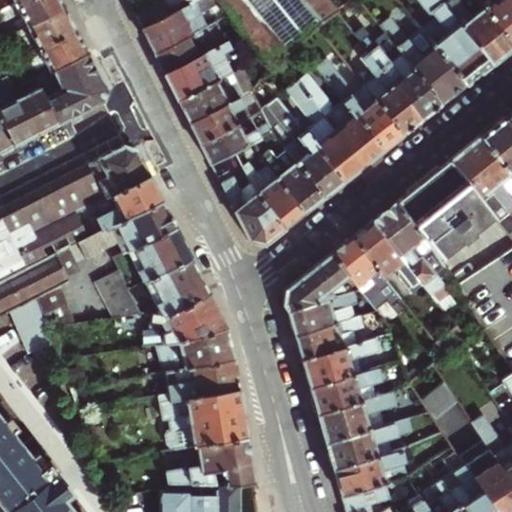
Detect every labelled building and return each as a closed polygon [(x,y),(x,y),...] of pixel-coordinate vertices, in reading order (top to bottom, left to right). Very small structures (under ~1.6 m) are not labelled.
[(0,0),(0,11),(21,0),(0,0)] [(61,0),(21,0),(0,11),(0,38),(10,34),(15,31),(65,7),(61,0)] [(158,0),(132,14),(140,28),(194,0),(214,0),(218,4),(235,26),(239,32),(249,44),(267,68),(335,11),(326,0),(158,0)] [(148,43),(153,54),(203,26),(198,15),(218,4),(214,0),(194,0),(140,28),(148,43)] [(476,74),(490,63),(438,0),(417,0),(428,13),(431,14),(432,13),(436,18),(421,30),(464,84),(476,74)] [(500,55),(511,45),(511,42),(477,0),(462,0),(458,4),(455,0),(438,0),(490,63),(500,55)] [(511,0),(477,0),(511,42),(511,0)] [(71,19),(65,7),(15,31),(23,48),(18,50),(10,34),(0,38),(0,62),(2,66),(76,30),(71,19)] [(451,94),(464,84),(421,30),(420,28),(406,39),(388,17),(378,24),(402,54),(441,102),(451,94)] [(159,66),(163,74),(239,32),(235,26),(219,34),(211,22),(203,26),(153,54),(159,66)] [(82,41),(76,30),(2,66),(7,76),(14,90),(33,80),(25,63),(29,61),(33,70),(36,71),(46,65),(49,72),(88,53),(82,41)] [(428,112),(441,102),(402,54),(389,64),(363,31),(356,37),(361,43),(393,83),(395,82),(409,100),(406,102),(420,119),(428,112)] [(171,89),(177,101),(230,72),(219,52),(227,48),(230,54),(249,44),(239,32),(163,74),(171,89)] [(410,126),(420,119),(406,102),(409,100),(395,82),(393,83),(361,43),(353,50),(365,65),(359,69),(364,76),(373,74),(374,76),(362,85),(401,133),(410,126)] [(103,83),(88,53),(49,72),(37,78),(59,122),(65,119),(75,114),(103,100),(106,89),(103,83)] [(393,139),(401,133),(362,85),(353,93),(325,59),(314,67),(341,102),(339,103),(351,118),(354,115),(381,149),(393,139)] [(183,113),(188,123),(250,90),(239,68),(230,72),(177,101),(183,113)] [(371,157),(381,149),(354,115),(351,118),(339,103),(331,110),(327,106),(329,105),(304,74),(294,82),(322,116),(362,164),(371,157)] [(22,141),(36,134),(14,90),(7,76),(0,78),(0,117),(14,145),(22,141)] [(47,128),(59,122),(37,78),(33,80),(14,90),(36,134),(47,128)] [(353,172),(362,164),(322,116),(314,123),(285,88),(275,96),(305,131),(306,130),(317,143),(314,146),(342,180),(353,172)] [(194,134),(199,143),(250,116),(244,105),(255,99),(250,90),(188,123),(194,134)] [(331,189),(342,180),(314,146),(317,143),(306,130),(305,131),(275,96),(260,109),(272,132),(287,150),(323,195),(331,189)] [(511,109),(502,116),(511,128),(511,109)] [(204,155),(209,164),(234,151),(253,141),(261,138),(250,116),(199,143),(204,155)] [(511,128),(502,116),(489,127),(479,135),(511,178),(511,128)] [(0,152),(1,152),(14,145),(0,117),(0,152)] [(511,178),(479,135),(465,146),(449,158),(493,215),(497,221),(511,209),(511,178)] [(312,204),(323,195),(287,150),(277,158),(270,149),(267,151),(261,138),(253,141),(261,156),(264,162),(267,166),(302,212),(312,204)] [(95,202),(149,175),(145,167),(136,150),(131,148),(123,145),(94,160),(60,177),(0,208),(0,281),(54,254),(77,242),(89,236),(82,223),(76,211),(95,202)] [(262,244),(283,226),(243,166),(234,151),(209,164),(235,214),(248,240),(262,244)] [(493,215),(449,158),(424,178),(395,201),(431,248),(438,258),(461,240),(463,243),(474,234),(472,232),(493,215)] [(293,219),(302,212),(267,166),(257,174),(249,162),(243,166),(283,226),(293,219)] [(89,236),(161,199),(155,187),(149,175),(95,202),(101,214),(82,223),(89,236)] [(127,250),(175,226),(169,214),(161,199),(89,236),(77,242),(84,257),(118,240),(124,252),(127,250)] [(431,248),(395,201),(381,212),(372,220),(420,281),(434,300),(443,293),(443,289),(438,283),(439,282),(429,270),(440,261),(438,258),(431,248)] [(420,281),(372,220),(360,229),(351,236),(381,275),(393,266),(395,269),(395,275),(408,291),(420,281)] [(150,278),(191,258),(184,244),(175,226),(127,250),(144,281),(150,278)] [(381,275),(351,236),(339,245),(330,253),(358,288),(365,297),(373,291),(382,302),(383,300),(391,310),(402,301),(381,275)] [(511,247),(456,285),(508,363),(511,360),(511,247)] [(358,288),(330,253),(310,269),(284,289),(282,304),(287,309),(351,290),(358,288)] [(0,281),(0,314),(68,281),(54,254),(0,281)] [(168,313),(208,293),(200,276),(191,258),(150,278),(167,311),(168,313)] [(351,290),(287,309),(291,323),(293,333),(347,318),(344,305),(354,302),(351,290)] [(170,342),(225,325),(217,309),(208,293),(168,313),(167,311),(153,313),(155,329),(148,330),(150,345),(170,342)] [(347,318),(293,333),(297,345),(300,357),(354,341),(350,330),(361,326),(358,315),(347,318)] [(431,339),(440,351),(461,335),(452,323),(431,339)] [(176,368),(233,358),(230,344),(225,325),(170,342),(176,368)] [(354,341),(300,357),(304,370),(309,385),(380,365),(371,336),(354,341)] [(182,398),(238,389),(236,376),(233,358),(176,368),(182,398)] [(400,359),(385,364),(387,372),(403,368),(400,359)] [(380,365),(309,385),(312,397),(317,412),(373,396),(369,382),(383,378),(380,365)] [(419,398),(432,418),(456,398),(442,378),(419,398)] [(197,444),(246,435),(242,412),(238,389),(182,398),(169,400),(167,392),(158,393),(162,417),(168,416),(170,428),(167,429),(165,433),(166,442),(170,445),(173,444),(174,448),(197,444)] [(373,396),(317,412),(322,429),(325,440),(380,424),(376,408),(392,404),(388,391),(373,396)] [(496,400),(511,425),(511,396),(509,392),(496,400)] [(482,437),(511,481),(511,437),(500,445),(496,439),(498,437),(481,411),(470,419),(482,437)] [(380,424),(325,440),(329,454),(332,466),(388,450),(384,436),(409,429),(406,417),(380,424)] [(0,511),(73,511),(64,500),(73,493),(49,463),(40,470),(0,418),(0,511)] [(201,482),(240,483),(254,481),(250,458),(246,435),(197,444),(201,464),(167,470),(169,482),(201,482)] [(457,454),(496,511),(511,511),(511,481),(482,437),(457,454)] [(388,450),(332,466),(337,481),(341,494),(382,481),(378,467),(408,458),(405,446),(388,450)] [(459,483),(448,490),(462,511),(496,511),(457,454),(454,449),(443,457),(451,469),(450,470),(459,483)] [(430,463),(427,459),(422,462),(425,467),(430,463)] [(438,497),(426,505),(430,511),(462,511),(448,490),(439,477),(429,484),(438,497)] [(382,481),(341,494),(345,507),(345,511),(378,511),(382,510),(393,504),(382,481)] [(240,511),(240,483),(201,482),(201,494),(190,494),(189,492),(161,493),(161,511),(240,511)] [(413,511),(430,511),(426,505),(417,491),(406,499),(415,511),(413,511)]
